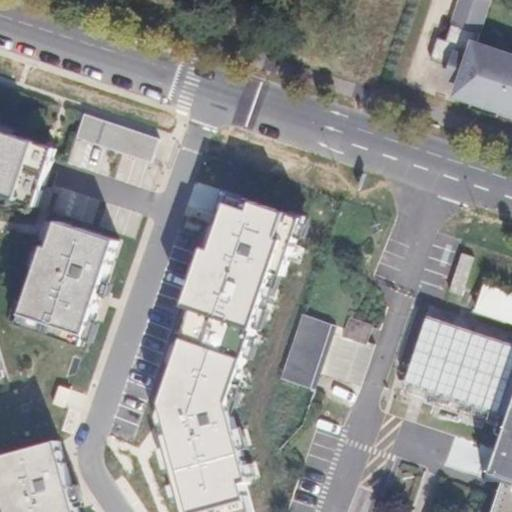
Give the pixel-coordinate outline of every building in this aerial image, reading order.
[(511,0),(458,0),(452,20),(444,18),(436,40),(459,48),(464,34),(476,39),(468,61),(464,76),(511,92),(511,0)] [(476,39),(464,34),(459,48),(457,57),(468,61),(476,39)] [(157,140),(82,115),(74,140),(148,164),(157,140)] [(0,191),(40,206),(56,150),(0,130),(0,191)] [(276,272),(285,276),(305,219),(233,195),(222,227),(215,225),(187,308),(256,330),(276,272)] [(120,242),(63,223),(53,249),(48,247),(22,324),(86,346),(105,288),(120,242)] [(476,257),(463,253),(450,291),(464,295),(476,257)] [(511,290),(486,281),(476,309),(511,321),(511,290)] [(256,330),(195,310),(163,404),(168,425),(160,427),(183,511),(251,511),(244,484),(251,482),(229,404),(256,330)] [(339,326),(305,315),(284,379),(318,390),(339,326)] [(371,326),(351,318),(345,336),(364,344),(371,326)] [(417,346),(411,388),(489,399),(491,382),(453,377),(454,369),(436,367),(438,349),(417,346)] [(70,390),(61,386),(54,404),(64,407),(70,390)] [(511,511),(511,412),(491,475),(495,477),(494,482),(504,485),(494,511),(511,511)] [(80,511),(60,442),(1,459),(9,486),(4,487),(10,511),(80,511)]
